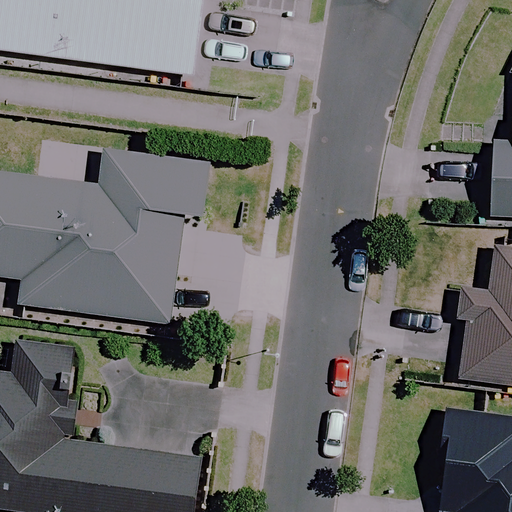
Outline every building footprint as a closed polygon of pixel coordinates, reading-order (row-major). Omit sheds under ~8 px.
[(0,0),(0,50),(205,76),(214,0),(0,0)] [(465,152),(463,227),(511,228),(511,73),(506,76),(503,153),(465,152)] [(216,162),(108,149),(104,187),(0,174),(0,275),(26,279),(23,305),(175,324),(188,215),(209,218),(216,162)] [(441,310),(429,393),(511,405),(511,271),(473,266),(441,310)] [(84,349),(19,341),(14,379),(0,377),(0,506),(47,511),(197,511),(204,459),(73,443),(84,349)] [(403,497),(405,511),(511,511),(511,425),(416,411),(403,497)]
